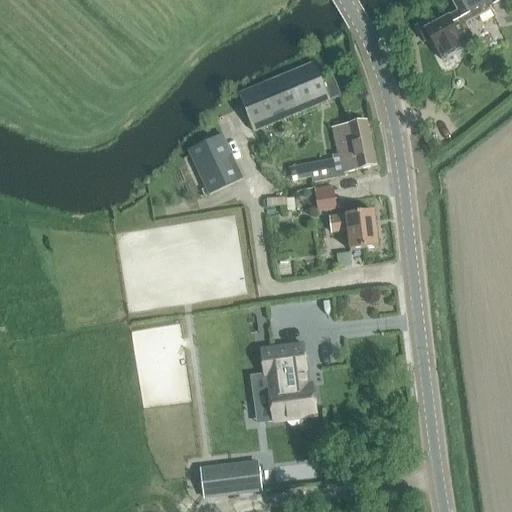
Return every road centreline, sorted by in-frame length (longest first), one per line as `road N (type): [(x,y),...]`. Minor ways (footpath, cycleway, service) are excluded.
road 1 (tertiary): [(445,511),(400,155),(376,61),(344,0)]
road 2 (track): [(231,511),(439,477)]
